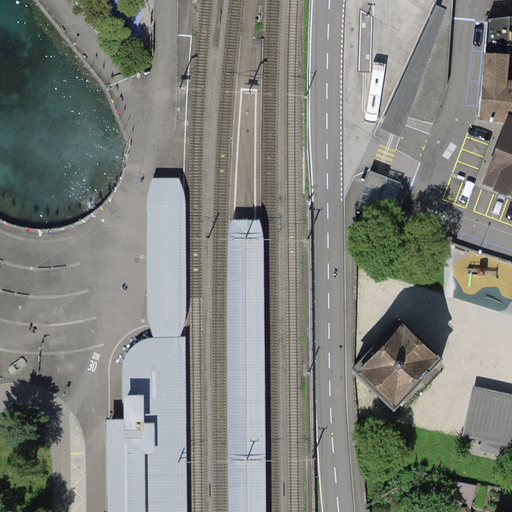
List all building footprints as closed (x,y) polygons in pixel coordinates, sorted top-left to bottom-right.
[(401,118),(406,121),(432,128),(445,90),(451,0),(441,3),(439,12),(434,26),(421,60),(396,115),(401,118)] [(434,26),(439,12),(434,10),(379,132),(399,141),(406,121),(401,118),(396,115),(421,60),(434,26)] [(511,19),(487,23),(486,21),(480,107),(478,115),(511,119),(511,19)] [(511,122),(507,121),(484,183),(511,192),(511,122)] [(383,182),(386,175),(370,170),(365,183),(381,189),(383,182)] [(153,176),(146,197),(146,313),(153,336),(163,334),(182,334),(186,312),(185,247),(184,197),(178,176),(153,176)] [(261,511),(259,218),(231,219),(230,232),(232,511),(261,511)] [(400,321),(354,370),(395,408),(440,359),(400,321)] [(122,415),(105,416),(106,511),(108,511),(108,426),(127,426),(127,391),(126,363),(132,348),(147,341),(153,341),(163,341),(164,426),(165,511),(187,511),(185,334),(182,334),(163,334),(153,336),(144,338),(138,341),(132,345),(126,352),(123,360),(122,415)] [(165,511),(164,426),(163,341),(153,341),(147,341),(132,348),(126,363),(127,391),(127,426),(108,426),(108,511),(165,511)] [(511,394),(473,386),(463,432),(511,443),(511,394)]
